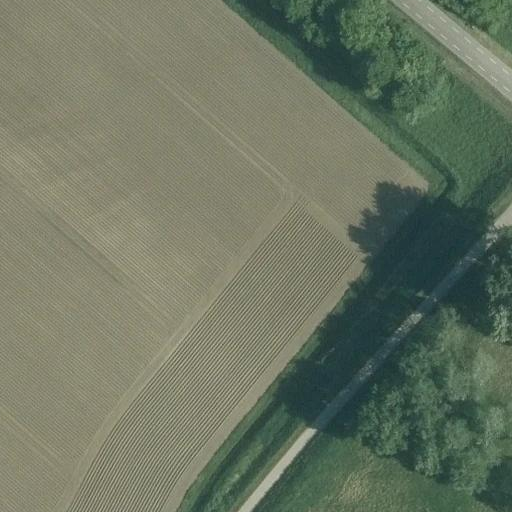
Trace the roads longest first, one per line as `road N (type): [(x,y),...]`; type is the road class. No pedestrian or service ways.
road 1 (unclassified): [(246,511),(511,216)]
road 2 (tertiary): [(511,85),(413,0)]
